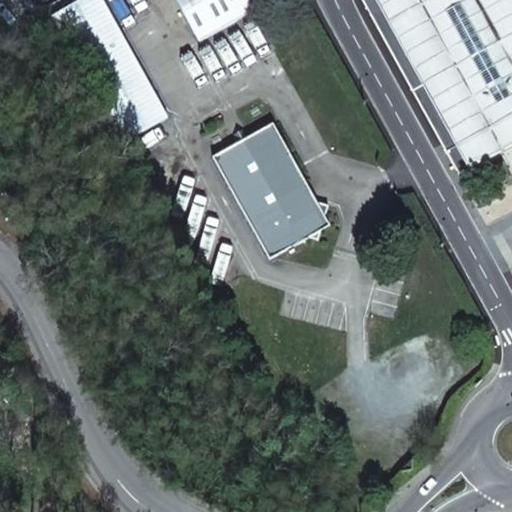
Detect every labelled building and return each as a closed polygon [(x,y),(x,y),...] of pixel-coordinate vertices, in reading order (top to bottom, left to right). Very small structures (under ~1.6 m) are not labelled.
[(80,0),(53,15),(123,142),(167,118),(102,0),(80,0)] [(176,0),(199,41),(274,0),(176,0)] [(511,0),(362,0),(461,172),(511,144),(511,0)] [(213,157),(269,259),(309,237),(318,240),(321,231),(325,217),(328,206),(317,203),(308,200),(301,189),(307,185),(273,123),(213,157)] [(301,189),(308,200),(317,203),(307,185),(301,189)] [(330,226),(325,217),(321,231),(330,226)]
